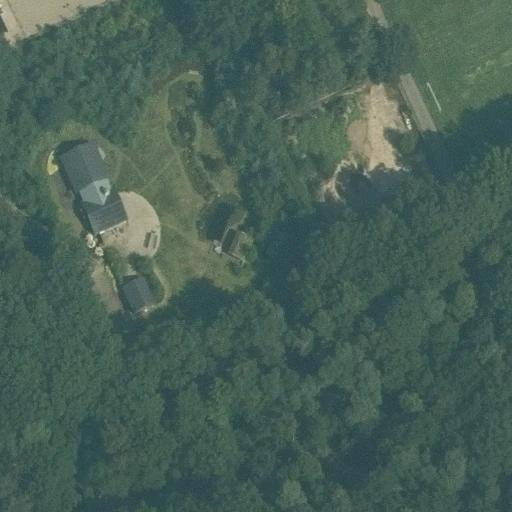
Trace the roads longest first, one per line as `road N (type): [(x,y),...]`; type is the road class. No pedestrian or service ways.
road 1 (track): [(218,511),(73,397),(0,230)]
road 2 (unclassified): [(511,260),(433,143),(371,0)]
